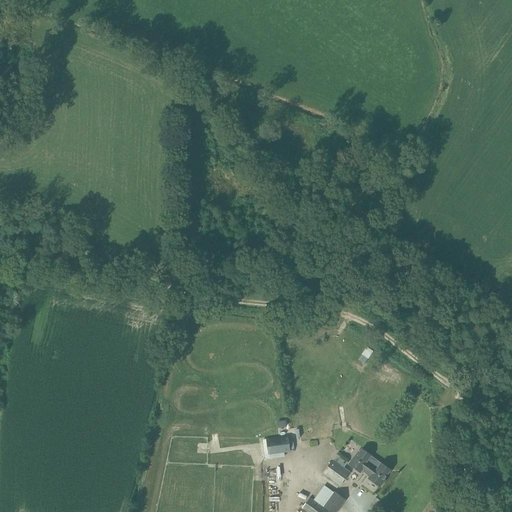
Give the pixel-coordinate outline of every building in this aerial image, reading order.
[(373,352),(367,347),(362,355),(368,359),(373,352)] [(322,448),(328,452),(333,445),(320,435),(315,441),(319,444),(315,448),(320,451),(322,448)] [(268,456),(291,452),(289,437),(266,440),(266,442),(258,443),(261,456),(268,456)] [(301,446),(301,454),(314,454),(314,446),(301,446)] [(385,478),(392,470),(383,463),(378,469),(368,462),(371,457),(362,450),(356,459),(355,458),(350,464),(361,473),(363,471),(371,477),(369,478),(381,487),(387,479),(385,478)] [(337,455),(333,460),(323,473),(340,486),(350,472),(344,468),(348,463),(337,455)] [(310,497),(302,509),(305,511),(337,511),(346,500),(334,492),(334,493),(327,488),(316,502),(310,497)] [(381,501),(376,498),(370,506),(375,510),(381,501)]
